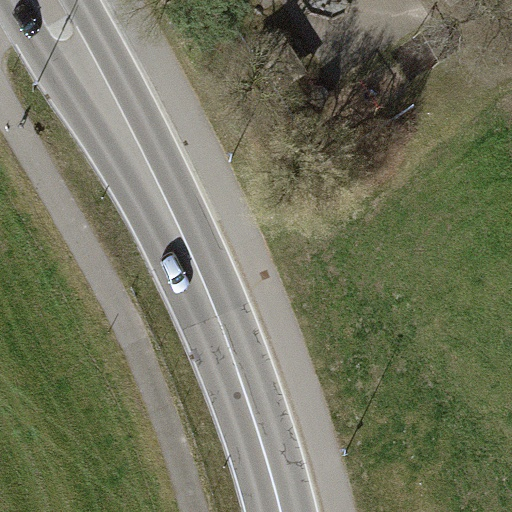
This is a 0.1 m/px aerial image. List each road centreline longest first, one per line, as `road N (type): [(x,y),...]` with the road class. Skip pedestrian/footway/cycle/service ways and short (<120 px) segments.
road 1 (secondary): [(45,0),(231,337),(273,456),(282,511)]
road 2 (track): [(195,511),(115,300),(0,93)]
